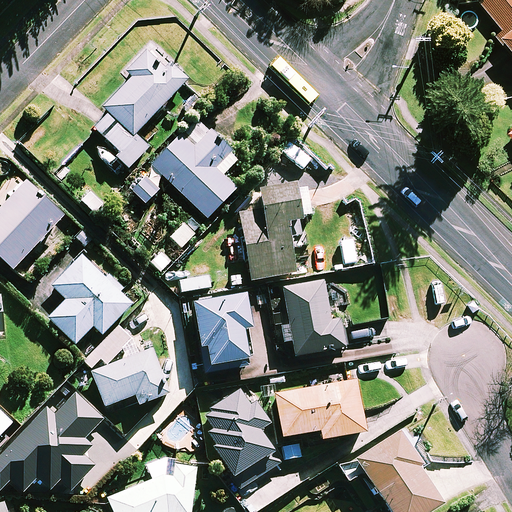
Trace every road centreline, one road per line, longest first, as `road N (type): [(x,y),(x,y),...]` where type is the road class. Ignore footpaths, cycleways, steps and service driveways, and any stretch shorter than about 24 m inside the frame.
road 1 (tertiary): [(328,88),(511,281)]
road 2 (tertiary): [(230,0),(328,88)]
